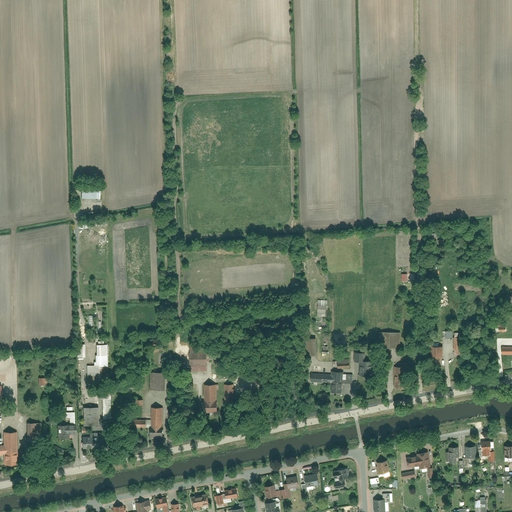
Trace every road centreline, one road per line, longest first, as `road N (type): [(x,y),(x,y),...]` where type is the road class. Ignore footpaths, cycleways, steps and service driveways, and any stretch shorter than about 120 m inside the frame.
road 1 (track): [(419,211),(413,118),(398,93),(178,105),(184,240),(419,224)]
road 2 (tertiary): [(0,486),(355,412)]
road 3 (track): [(13,368),(11,228),(80,214),(88,202),(107,208),(167,198)]
road 4 (tertiary): [(355,412),(511,381)]
road 5 (residential): [(248,473),(98,502)]
road 6 (residential): [(511,432),(490,428),(362,451)]
